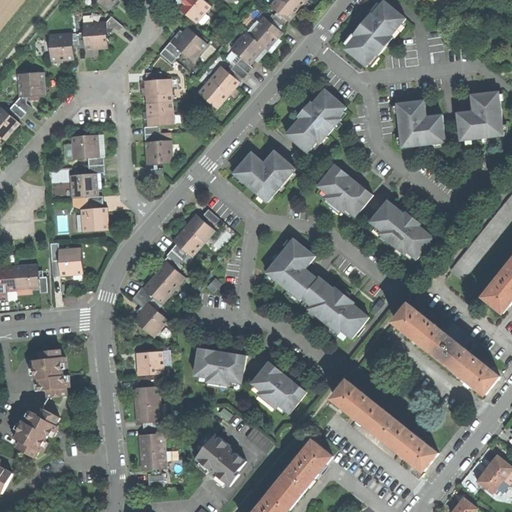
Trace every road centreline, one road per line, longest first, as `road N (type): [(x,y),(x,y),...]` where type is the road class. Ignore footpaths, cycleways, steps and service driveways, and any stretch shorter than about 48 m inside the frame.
road 1 (track): [(230,511),(511,183)]
road 2 (residential): [(255,218),(331,234),(396,292),(336,365),(283,327),(251,318),(244,301)]
road 3 (residential): [(366,77),(381,146),(444,197),(465,195),(511,147)]
road 4 (residential): [(115,511),(102,317)]
road 5 (residential): [(201,171),(312,43)]
road 6 (residential): [(0,189),(84,96),(119,85)]
road 7 (residential): [(511,393),(416,511)]
road 8 (residential): [(119,85),(130,192),(157,218)]
road 9 (unknown): [(408,511),(341,462),(303,511)]
